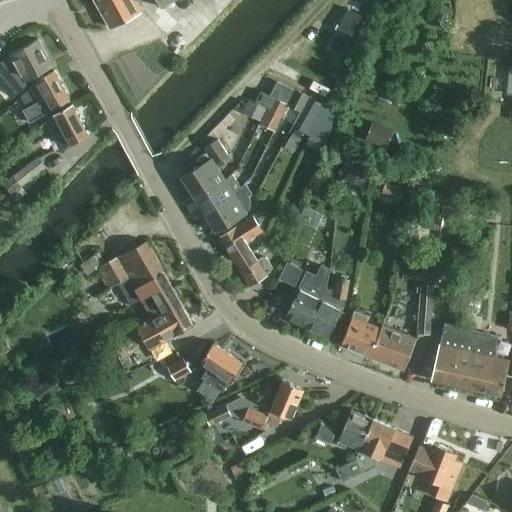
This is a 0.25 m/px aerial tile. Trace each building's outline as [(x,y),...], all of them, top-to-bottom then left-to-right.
[(94,0),(110,27),(140,11),(134,0),(155,0),(160,7),(173,0),(94,0)] [(347,8),(328,45),(342,52),(361,15),(347,8)] [(42,71),(42,72),(51,67),(37,39),(28,44),(0,59),(14,87),(42,71)] [(494,90),(511,91),(511,78),(511,58),(496,57),(494,90)] [(42,115),(70,100),(54,71),(35,81),(37,84),(28,89),(28,90),(20,97),(27,108),(36,103),(42,115)] [(288,104),(300,110),(307,96),(295,90),(288,104)] [(278,99),(273,110),(282,114),(287,103),(278,99)] [(308,99),(294,127),(305,133),(319,105),(308,99)] [(260,119),(265,108),(249,100),(243,111),(260,119)] [(52,120),(46,123),(61,150),(88,135),(72,104),(50,116),(52,120)] [(319,105),(305,133),(311,136),(324,142),(325,143),(333,112),(319,105)] [(267,107),(261,120),(275,127),(282,114),(273,110),(267,107)] [(445,115),(442,129),(462,132),(465,119),(445,115)] [(371,122),(366,138),(387,145),(392,129),(371,122)] [(292,133),(284,146),(294,152),(302,139),(292,133)] [(311,136),(306,145),(318,152),(324,142),(311,136)] [(195,200),(225,181),(224,180),(217,169),(225,164),(222,159),(227,156),(217,141),(205,149),(212,159),(181,178),(195,200)] [(11,194),(21,186),(45,167),(37,157),(3,183),(11,194)] [(349,158),(343,169),(367,180),(372,169),(349,158)] [(200,219),(235,197),(245,185),(243,181),(239,186),(231,173),(224,180),(225,181),(195,200),(203,212),(197,215),(200,219)] [(397,203),(403,191),(386,182),(380,193),(397,203)] [(235,197),(200,219),(202,223),(208,220),(216,232),(246,213),(244,211),(248,209),(249,198),(247,195),(251,193),(245,185),(235,197)] [(462,193),(460,205),(482,208),(483,196),(462,193)] [(315,206),(309,220),(328,227),(334,213),(315,206)] [(438,229),(439,213),(422,212),(421,227),(438,229)] [(234,261),(251,250),(245,241),(261,231),(252,216),(219,237),(234,261)] [(151,321),(181,304),(146,242),(98,269),(110,290),(121,283),(133,306),(140,302),(151,321)] [(265,257),(261,258),(257,260),(251,250),(234,261),(249,285),(265,275),(266,275),(270,272),(272,268),(271,267),(272,267),(269,262),(268,262),(265,257)] [(286,263),(279,278),(295,285),(302,270),(286,263)] [(433,264),(423,263),(422,272),(432,273),(433,264)] [(299,287),(285,317),(307,328),(321,298),(325,289),(328,270),(321,266),(315,276),(306,272),(298,287),(299,287)] [(321,298),(307,328),(328,338),(345,303),(350,280),(337,277),(335,290),(325,289),(321,298)] [(417,334),(429,334),(433,286),(421,285),(417,334)] [(181,304),(151,321),(140,327),(146,338),(152,348),(126,359),(131,371),(165,357),(159,344),(193,325),(181,304)] [(341,344),(370,356),(383,325),(382,324),(380,329),(365,323),(368,316),(354,311),(341,344)] [(496,335),(443,323),(431,379),(502,395),(509,361),(495,357),(496,335)] [(383,325),(370,356),(403,369),(416,338),(383,325)] [(109,332),(81,347),(86,356),(114,341),(109,332)] [(213,344),(201,363),(208,368),(201,378),(204,379),(197,389),(213,400),(220,390),(222,392),(242,363),(213,344)] [(416,348),(409,371),(420,374),(427,352),(416,348)] [(152,376),(166,368),(161,359),(147,367),(152,376)] [(181,359),(166,368),(174,381),(189,372),(181,359)] [(50,378),(33,391),(42,403),(53,393),(55,395),(60,391),(50,378)] [(269,410),(282,415),(291,419),(303,389),(282,380),(269,410)] [(68,395),(57,399),(61,407),(71,403),(68,395)] [(267,415),(257,411),(260,404),(241,397),(204,415),(209,426),(214,424),(231,415),(266,431),(269,423),(277,427),(282,415),(269,410),(267,415)] [(346,444),(360,449),(373,419),(351,410),(336,444),(345,448),(346,444)] [(355,460),(336,469),(341,481),(373,465),(377,457),(382,459),(387,447),(390,449),(403,455),(404,455),(413,436),(411,436),(399,430),(373,419),(360,449),(355,460)] [(330,442),(335,430),(321,423),(315,436),(330,442)] [(209,426),(200,431),(209,448),(223,440),(214,424),(209,426)] [(447,499),(462,463),(454,460),(456,455),(434,445),(432,450),(420,445),(411,464),(409,470),(432,480),(428,491),(447,499)] [(244,460),(230,468),(233,474),(248,466),(244,460)] [(326,499),(336,494),(331,485),(321,490),(326,499)] [(437,500),(431,511),(445,511),(448,505),(437,500)] [(341,511),(331,503),(323,511),(341,511)]
